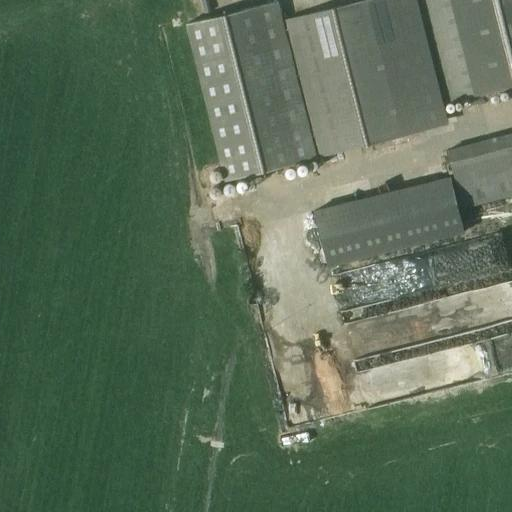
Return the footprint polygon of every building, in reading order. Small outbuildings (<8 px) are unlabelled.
[(410,0),(363,0),(283,20),(318,157),(400,136),(442,126),(410,0)] [(511,0),(417,0),(445,105),(511,87),(511,0)] [(264,5),(188,24),(227,179),(302,160),(264,5)] [(511,196),(511,132),(448,149),(464,209),(511,196)] [(465,234),(451,175),(314,206),(327,265),(465,234)] [(511,331),(463,344),(470,373),(511,363),(511,331)]
